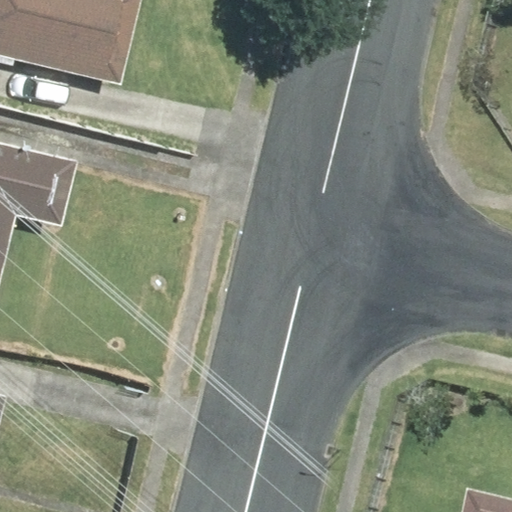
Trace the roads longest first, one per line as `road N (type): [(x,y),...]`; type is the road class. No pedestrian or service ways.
road 1 (residential): [(244,511),(312,232)]
road 2 (residential): [(312,232),(373,0)]
road 3 (residential): [(511,280),(312,232)]
